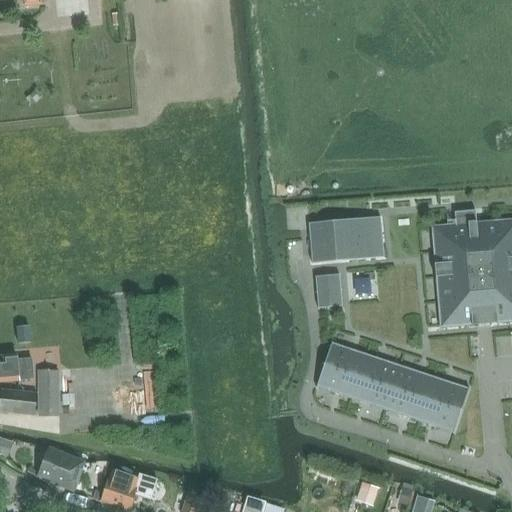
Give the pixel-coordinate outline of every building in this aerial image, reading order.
[(455,227),(433,229),(441,327),(511,321),(511,222),(476,225),(475,211),(454,213),(455,227)] [(380,218),(308,224),(311,265),(384,259),(380,218)] [(276,257),(290,256),(290,237),(276,237),(276,257)] [(339,276),(315,278),(317,310),(342,307),(339,276)] [(3,340),(17,340),(17,323),(4,322),(3,340)] [(18,344),(30,343),(29,328),(17,329),(18,344)] [(332,343),(331,343),(316,389),(317,389),(452,434),(452,435),(453,435),(469,389),(468,388),(467,389),(332,344),(332,343)] [(16,355),(1,356),(2,361),(0,361),(0,383),(18,382),(18,381),(33,380),(31,360),(16,361),(16,355)] [(59,418),(58,371),(38,371),(38,418),(59,418)] [(0,413),(34,417),(36,396),(36,395),(1,391),(0,396),(0,413)] [(0,438),(0,456),(7,459),(13,443),(0,438)] [(37,478),(38,478),(74,493),(84,463),(50,449),(37,478)] [(109,481),(107,481),(100,502),(129,511),(134,496),(151,501),(157,481),(139,475),(138,480),(112,471),(109,481)] [(358,503),(364,483),(347,478),(340,498),(358,503)] [(198,511),(204,498),(188,493),(182,511),(198,511)] [(218,493),(207,494),(207,508),(219,508),(218,493)]
